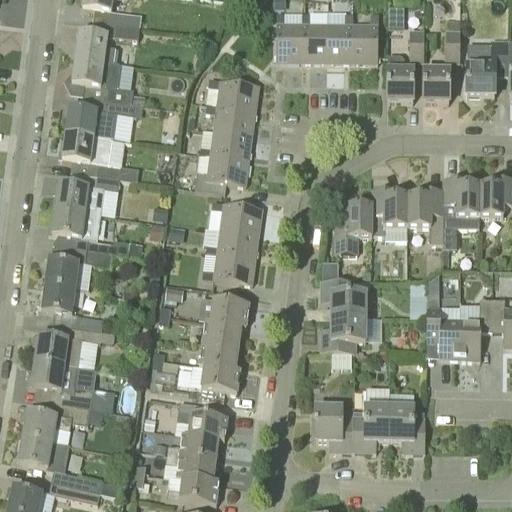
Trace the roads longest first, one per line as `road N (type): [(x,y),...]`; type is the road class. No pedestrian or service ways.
road 1 (residential): [(275,489),(310,208),(320,192),(378,149),(511,145)]
road 2 (residential): [(0,352),(46,0)]
road 3 (residential): [(275,489),(511,492)]
